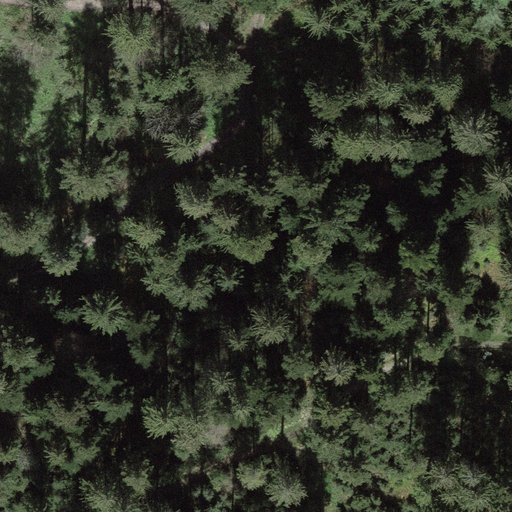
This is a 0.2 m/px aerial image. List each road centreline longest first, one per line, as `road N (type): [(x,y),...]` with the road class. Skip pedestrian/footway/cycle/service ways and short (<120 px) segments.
road 1 (track): [(511,343),(439,344),(389,361),(202,469),(94,511)]
road 2 (track): [(302,0),(115,218),(0,261)]
